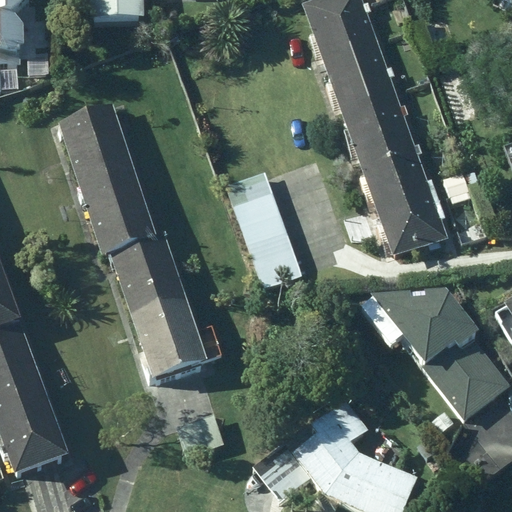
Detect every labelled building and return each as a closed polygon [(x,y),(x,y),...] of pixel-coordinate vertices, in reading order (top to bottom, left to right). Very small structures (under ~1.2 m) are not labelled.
[(0,0),(0,64),(24,64),(22,19),(35,6),(34,0),(0,0)] [(144,0),(91,0),(91,27),(145,27),(144,0)] [(357,0),(326,0),(296,11),(315,62),(372,41),(357,0)] [(372,41),(315,62),(334,113),(391,92),(372,41)] [(391,92),(334,113),(353,163),(410,142),(391,92)] [(79,201),(142,180),(121,117),(58,138),(79,201)] [(410,142),(353,163),(372,214),(429,193),(410,142)] [(267,177),(224,192),(263,301),(306,286),(267,177)] [(142,180),(79,201),(103,271),(114,268),(166,250),(142,180)] [(429,193),(372,214),(391,265),(448,244),(429,193)] [(114,268),(136,333),(188,315),(166,250),(114,268)] [(0,280),(0,279),(0,339),(18,333),(0,280)] [(378,307),(362,320),(397,364),(406,357),(464,430),(511,392),(511,380),(448,301),(378,307)] [(511,311),(494,323),(511,353),(511,311)] [(136,333),(158,398),(210,381),(188,315),(136,333)] [(0,339),(0,391),(34,379),(18,333),(0,339)] [(0,391),(0,442),(51,425),(34,379),(0,391)] [(459,428),(444,413),(429,428),(444,443),(459,428)] [(311,456),(293,467),(317,503),(325,511),(412,511),(419,495),(368,475),(356,462),(377,444),(353,416),(331,435),(325,428),(303,447),(311,456)] [(226,455),(215,417),(174,429),(185,467),(226,455)] [(0,442),(0,455),(12,490),(67,471),(51,425),(0,442)] [(293,467),(270,483),(290,511),(303,511),(317,503),(293,467)]
